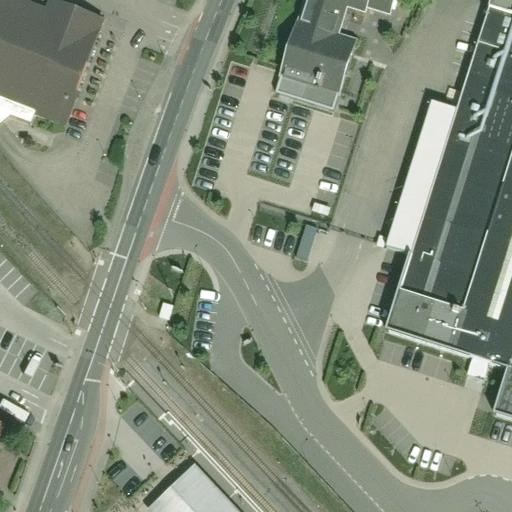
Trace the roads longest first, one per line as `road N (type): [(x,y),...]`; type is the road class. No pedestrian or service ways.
road 1 (tertiary): [(46,511),(128,244),(220,0)]
road 2 (unknown): [(348,266),(365,327),(414,400),(477,444),(511,452)]
